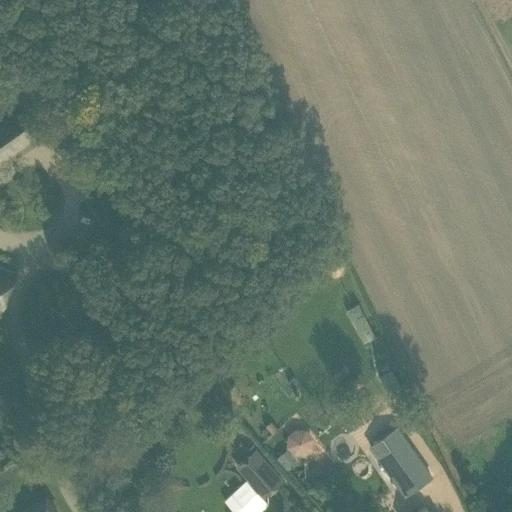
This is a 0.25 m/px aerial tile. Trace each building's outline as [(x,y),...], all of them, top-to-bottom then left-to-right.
[(0,161),(46,129),(29,105),(0,125),(0,161)] [(0,311),(1,312),(18,274),(0,265),(0,311)] [(380,375),(392,398),(404,391),(392,369),(380,375)] [(333,412),(349,433),(363,422),(349,402),(333,412)] [(271,420),(266,425),(272,432),(278,428),(271,420)] [(285,438),(304,465),(325,450),(306,423),(285,438)] [(431,477),(396,428),(371,445),(406,495),(431,477)] [(172,449),(175,445),(174,441),(170,439),(166,441),(165,445),(167,449),(172,449)] [(269,499),(288,480),(256,448),(237,466),(269,499)] [(56,511),(46,496),(29,507),(19,511),(56,511)]
